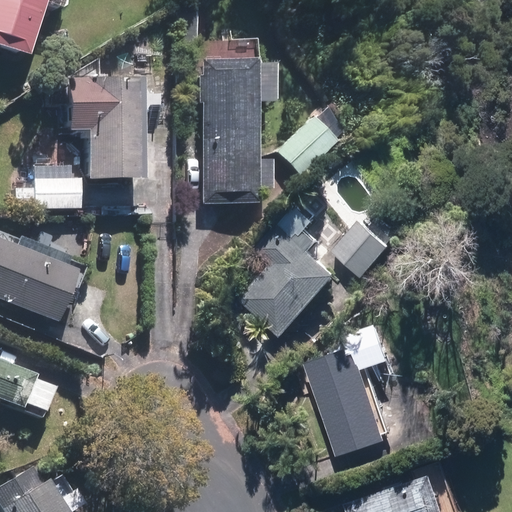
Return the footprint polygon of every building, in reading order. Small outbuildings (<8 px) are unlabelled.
[(0,0),(0,36),(30,46),(45,0),(0,0)] [(264,198),(259,57),(199,59),(203,200),(264,198)] [(143,172),(141,77),(70,79),(71,131),(88,130),(89,174),(143,172)] [(339,136),(316,113),(281,149),(304,172),(339,136)] [(65,169),(30,168),(30,209),(75,210),(75,181),(65,181),(65,169)] [(370,214),(345,244),(375,270),(401,240),(370,214)] [(347,266),(291,217),(271,240),(286,253),(250,294),(292,330),(347,266)] [(0,232),(0,294),(58,316),(79,262),(0,232)] [(396,428),(367,347),(315,366),(344,447),(396,428)] [(34,378),(0,363),(0,429),(5,417),(0,414),(0,398),(1,395),(23,404),(34,378)] [(465,511),(450,469),(354,503),(357,511),(465,511)] [(71,511),(47,472),(2,499),(10,511),(71,511)]
